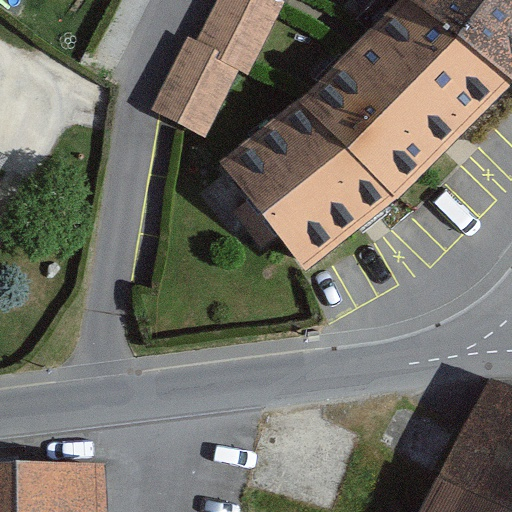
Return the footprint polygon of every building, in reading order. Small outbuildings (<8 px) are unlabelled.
[(181,126),(205,139),(240,71),(249,75),(251,69),(279,12),(285,0),(297,0),(298,0),(217,0),(197,41),(188,37),(152,111),(159,115),(181,126)] [(511,79),(409,0),(401,0),(307,92),(301,97),(394,193),(449,136),(511,79)] [(511,0),(409,0),(511,79),(511,0)] [(394,193),(301,97),(220,162),(227,171),(279,236),(304,266),(358,223),(368,215),(394,193)] [(511,511),(511,400),(485,391),(437,484),(495,511),(511,511)] [(100,511),(100,465),(0,467),(0,511),(100,511)] [(495,511),(437,484),(421,511),(495,511)]
